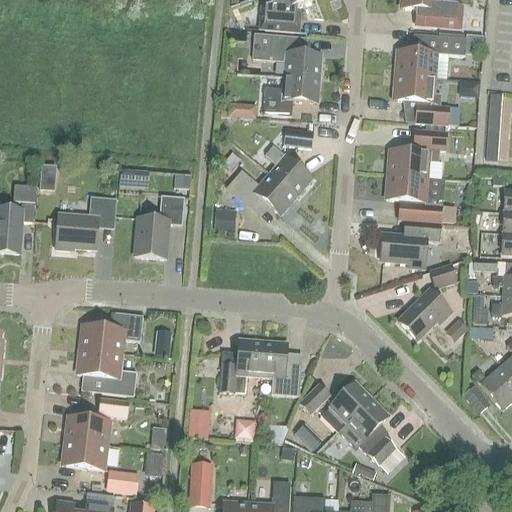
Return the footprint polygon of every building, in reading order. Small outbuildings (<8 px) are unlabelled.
[(295,16),(295,8),(314,2),(312,0),(272,0),(274,7),(265,10),(263,33),(298,35),(300,16),(295,16)] [(440,7),(440,0),(400,0),(400,11),(415,12),(413,27),(459,31),(460,9),(440,7)] [(283,78),(319,82),(320,58),(292,56),(293,40),(253,37),(251,62),(284,64),(283,78)] [(394,78),(434,81),(436,57),(464,59),(465,41),(433,39),(432,56),(396,53),(394,78)] [(317,106),(319,82),(283,78),(282,92),(265,91),(262,117),(290,119),(291,104),(317,106)] [(432,97),(434,81),(394,78),(392,103),(430,106),(430,109),(416,108),(415,126),(447,128),(448,111),(438,110),(439,98),(432,97)] [(500,96),(488,95),(488,105),(500,105),(500,96)] [(500,105),(488,105),(487,114),(499,115),(500,105)] [(255,108),(228,106),(227,120),(254,122),(255,108)] [(498,124),(499,115),(487,114),(486,124),(498,124)] [(498,124),(486,124),(486,133),(498,134),(498,124)] [(285,131),(283,148),(311,152),(313,135),(285,131)] [(498,134),(486,133),(485,142),(497,143),(498,134)] [(388,153),(387,178),(426,181),(427,165),(437,165),(438,154),(444,154),(446,137),(414,134),(412,155),(388,153)] [(497,143),(485,142),(484,152),(496,153),(497,143)] [(268,177),(295,200),(311,182),(272,148),(264,158),(276,168),(268,177)] [(496,153),(484,152),(484,161),(496,162),(496,153)] [(133,171),(120,170),(118,188),(132,189),(133,171)] [(280,218),(295,200),(268,177),(258,188),(241,173),(225,191),(250,212),(259,201),(280,218)] [(43,174),(42,197),(59,198),(60,175),(43,174)] [(387,178),(385,202),(398,203),(397,224),(402,225),(439,228),(440,210),(424,209),(424,205),(426,181),(387,178)] [(32,226),(35,190),(13,188),(12,205),(21,205),(20,213),(0,211),(0,255),(18,257),(20,225),(32,226)] [(502,214),(511,215),(511,193),(503,193),(502,214)] [(158,223),(137,221),(134,259),(164,262),(167,228),(181,229),(183,201),(160,199),(158,223)] [(73,252),(95,254),(97,225),(114,226),(116,202),(89,200),(88,219),(57,217),(54,253),(73,254),(73,252)] [(235,213),(214,212),(213,234),(234,235),(235,213)] [(481,215),(473,213),(471,226),(478,227),(481,215)] [(511,237),(511,215),(502,214),(500,236),(511,237)] [(382,237),(380,264),(407,266),(407,270),(423,272),(425,244),(437,245),(439,228),(402,225),(402,239),(382,237)] [(511,259),(511,237),(500,236),(499,259),(511,259)] [(472,273),(495,275),(496,265),(472,264),(472,273)] [(428,273),(434,293),(457,286),(450,266),(428,273)] [(502,290),(501,299),(511,299),(511,279),(502,279),(492,279),(491,289),(502,290)] [(439,327),(450,315),(429,293),(397,324),(416,343),(435,324),(439,327)] [(511,299),(501,299),(501,307),(490,307),(490,318),(500,318),(511,319),(511,299)] [(78,353),(121,358),(122,343),(139,345),(142,319),(110,316),(108,331),(81,328),(78,353)] [(454,345),(468,332),(459,322),(445,335),(454,345)] [(246,379),(259,380),(262,344),(238,342),(236,368),(221,367),(219,395),(244,397),(246,379)] [(511,358),(499,370),(511,384),(511,342),(511,343),(505,348),(511,356),(511,358)] [(262,344),(259,380),(283,382),(286,346),(262,344)] [(76,377),(103,380),(101,396),(133,400),(135,375),(119,374),(121,358),(78,353),(76,377)] [(511,384),(499,370),(485,382),(477,372),(470,378),(501,413),(511,403),(511,384)] [(302,375),(288,374),(286,399),(300,400),(302,375)] [(345,427),(371,402),(354,385),(328,410),(345,427)] [(329,398),(317,387),(298,407),(309,418),(329,398)] [(461,399),(477,417),(489,406),(473,388),(461,399)] [(127,404),(99,401),(97,419),(125,423),(127,404)] [(395,452),(384,441),(387,438),(378,428),(388,419),(371,402),(345,427),(337,435),(355,452),(358,449),(366,457),(377,469),(395,452)] [(64,444),(106,449),(109,425),(67,419),(64,444)] [(234,441),(252,442),(253,424),(235,424),(234,441)] [(285,429),(267,428),(267,445),(279,445),(285,429)] [(103,473),(106,449),(64,444),(61,468),(103,473)] [(209,511),(211,467),(189,466),(187,511),(209,511)] [(375,474),(354,466),(351,475),(372,483),(375,474)] [(137,477),(107,473),(105,495),(135,498),(137,477)] [(271,508),(247,507),(246,511),(287,511),(289,486),(272,485),(271,508)] [(349,511),(387,511),(388,499),(371,498),(371,506),(350,505),(349,511)] [(322,511),(324,502),(293,500),(292,511),(322,511)]
